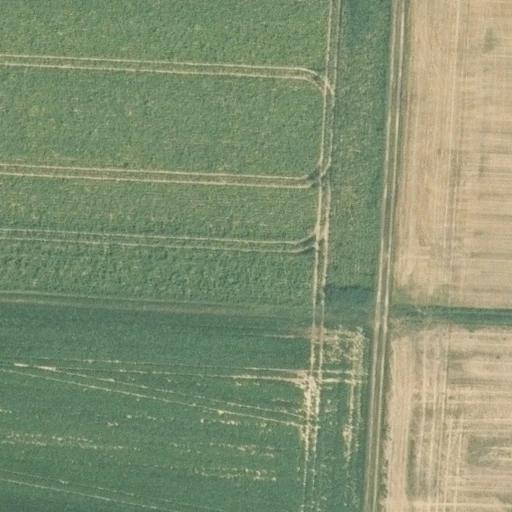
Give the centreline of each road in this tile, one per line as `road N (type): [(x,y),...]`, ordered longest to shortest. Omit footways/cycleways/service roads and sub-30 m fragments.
road 1 (track): [(400,0),(369,511)]
road 2 (track): [(511,318),(0,295)]
